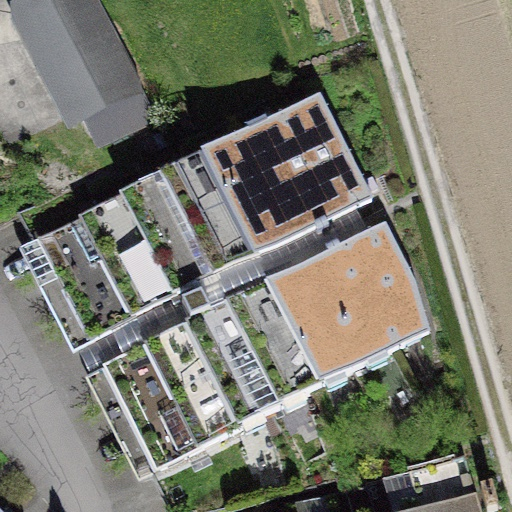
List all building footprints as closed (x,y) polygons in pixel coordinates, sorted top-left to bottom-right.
[(136,96),(86,0),(42,0),(7,19),(13,56),(62,149),(137,114),(136,96)] [(372,203),(320,101),(201,161),(253,263),(372,203)] [(201,161),(168,179),(218,278),(253,263),(201,161)] [(168,179),(128,198),(180,299),(218,278),(168,179)] [(128,198),(85,219),(137,321),(180,299),(128,198)] [(85,219),(43,243),(93,342),(137,321),(85,219)] [(414,284),(387,230),(266,290),(318,389),(427,335),(414,284)] [(266,290),(225,311),(276,410),(318,389),(266,290)] [(225,311),(182,333),(232,432),(276,410),(225,311)] [(182,333),(141,355),(193,453),(232,432),(182,333)] [(141,355),(101,375),(151,473),(193,453),(141,355)] [(480,511),(476,498),(427,511),(480,511)]
